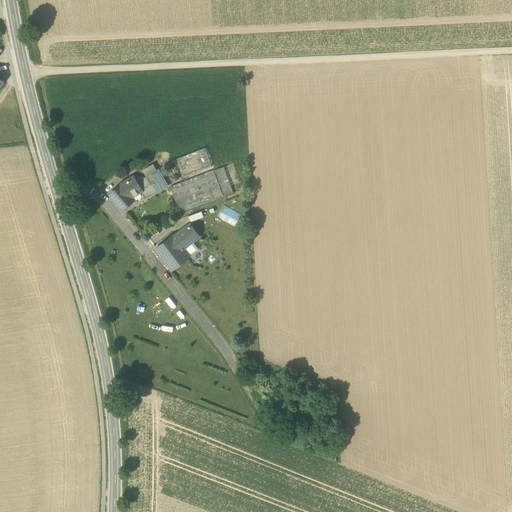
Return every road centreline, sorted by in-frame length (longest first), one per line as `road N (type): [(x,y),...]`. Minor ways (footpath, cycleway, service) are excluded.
road 1 (track): [(511,49),(24,71)]
road 2 (tertiary): [(113,511),(105,348),(60,203)]
road 3 (residential): [(60,203),(80,194),(101,199),(232,359)]
road 4 (tertiary): [(60,203),(11,0)]
